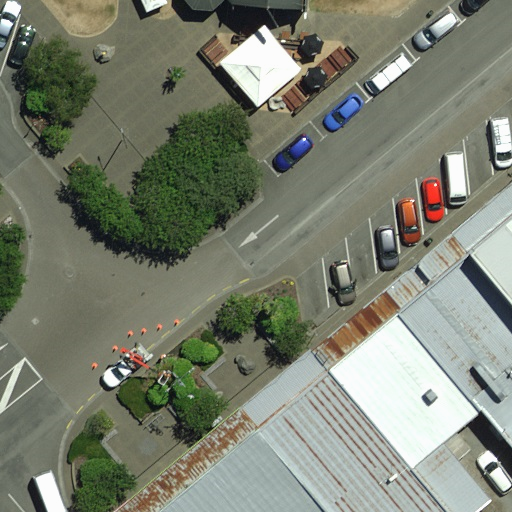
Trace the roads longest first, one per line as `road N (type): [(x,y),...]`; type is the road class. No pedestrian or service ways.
road 1 (unclassified): [(511,15),(232,252),(102,322)]
road 2 (unclassified): [(102,322),(61,221),(0,144)]
road 3 (unclassified): [(0,405),(102,322)]
